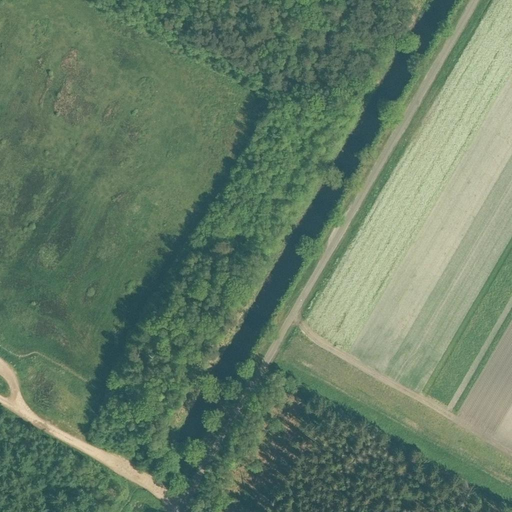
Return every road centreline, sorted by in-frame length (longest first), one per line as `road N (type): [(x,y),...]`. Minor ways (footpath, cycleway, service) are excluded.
road 1 (unclassified): [(472,0),(173,511)]
road 2 (track): [(178,502),(0,397)]
